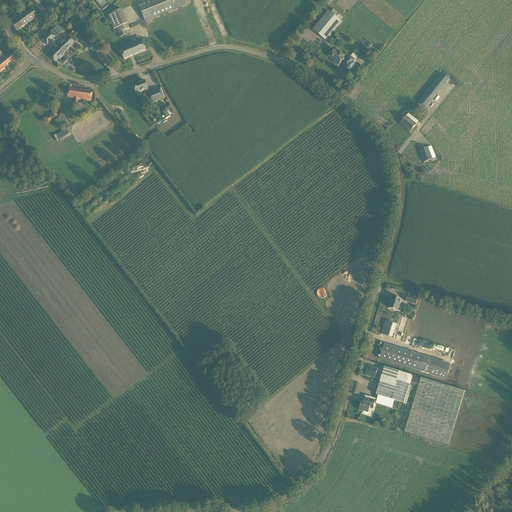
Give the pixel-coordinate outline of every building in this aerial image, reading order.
[(94,0),(102,10),(108,5),(104,0),(94,0)] [(186,6),(183,0),(146,0),(137,4),(145,23),(186,6)] [(16,32),(20,29),(37,17),(31,9),(21,16),(20,14),(16,17),(17,19),(10,23),(16,32)] [(121,10),(107,15),(113,30),(116,28),(118,33),(129,29),(127,24),(121,10)] [(313,31),(319,36),(335,16),(329,11),(313,31)] [(319,36),(325,41),(341,22),(335,16),(319,36)] [(57,25),(52,30),(58,36),(63,31),(57,25)] [(132,39),(129,31),(124,33),(127,41),(132,39)] [(48,44),(52,48),(54,51),(49,56),(55,62),(74,44),(68,38),(58,47),(52,40),(55,37),(50,32),(42,40),(47,45),(48,44)] [(141,41),(129,46),(133,55),(145,50),(141,41)] [(129,46),(119,50),(123,59),(133,55),(129,46)] [(331,52),(328,56),(334,61),(336,62),(335,63),(338,66),(341,63),(342,65),(342,66),(347,70),(355,60),(350,56),(347,60),(345,59),(344,58),(346,56),(344,54),(344,55),(339,51),(338,53),(334,49),(331,52)] [(0,62),(5,69),(16,60),(11,54),(5,58),(3,56),(0,58),(0,62)] [(427,108),(445,86),(449,80),(442,74),(437,80),(419,102),(427,108)] [(148,90),(144,81),(135,84),(135,85),(131,86),(134,94),(132,95),(136,102),(139,101),(136,94),(148,90)] [(77,103),(78,100),(78,99),(86,100),(86,101),(91,101),(91,97),(92,92),(68,88),(67,93),(67,97),(74,99),(74,103),(75,103),(74,104),(76,104),(76,103),(77,103)] [(150,104),(164,99),(160,89),(146,95),(150,104)] [(44,119),(47,123),(56,116),(53,112),(44,119)] [(68,125),(63,113),(57,116),(62,128),(68,125)] [(410,132),(416,125),(406,117),(400,124),(410,132)] [(55,135),(54,136),(57,141),(59,140),(69,134),(66,129),(56,136),(55,135)] [(428,148),(419,151),(424,163),(433,160),(428,148)] [(405,301),(416,305),(417,300),(407,296),(405,301)] [(392,297),(388,309),(393,310),(393,311),(396,312),(396,311),(400,312),(402,308),(399,307),(402,300),(392,297)] [(386,321),(381,334),(388,336),(392,323),(386,321)] [(450,366),(384,345),(380,359),(410,368),(446,379),(450,366)] [(368,367),(365,375),(375,378),(377,370),(368,367)] [(376,395),(378,396),(376,404),(392,409),(395,401),(406,405),(412,386),(410,386),(413,376),(385,368),(382,376),(376,395)] [(448,446),(465,392),(421,379),(405,432),(448,446)] [(361,402),(359,411),(361,412),(363,412),(363,413),(368,415),(368,413),(371,414),(373,409),(375,401),(369,399),(365,398),(364,401),(362,400),(361,402)]
